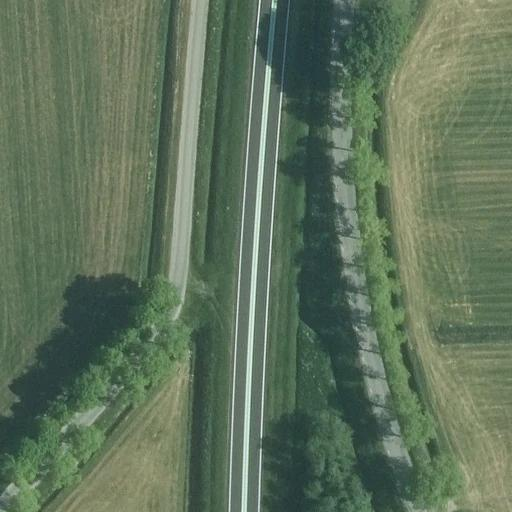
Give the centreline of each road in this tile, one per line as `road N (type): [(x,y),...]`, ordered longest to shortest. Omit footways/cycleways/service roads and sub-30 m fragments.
road 1 (unclassified): [(0,511),(158,337),(175,305),(202,0)]
road 2 (tertiary): [(416,511),(354,280),(338,90),(342,0)]
road 3 (trunk): [(243,511),(274,0)]
